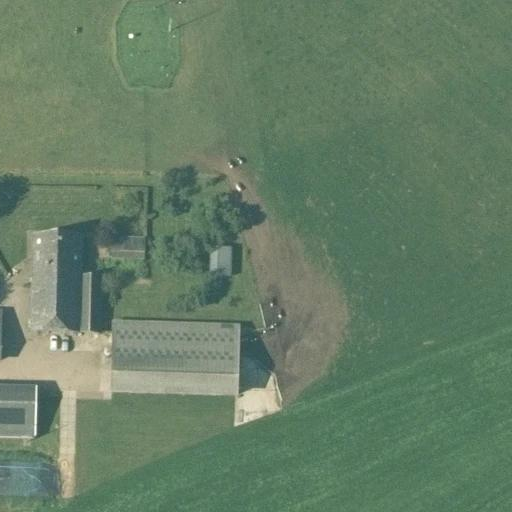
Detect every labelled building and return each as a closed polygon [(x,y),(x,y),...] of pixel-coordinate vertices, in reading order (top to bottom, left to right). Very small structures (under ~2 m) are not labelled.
[(101,286),(80,286),(81,239),(33,238),(31,333),(78,334),(78,335),(100,336),(101,286)] [(145,239),(113,238),(112,261),(144,262),(145,239)] [(231,279),(232,249),(209,249),(208,278),(231,279)] [(239,327),(112,323),(109,397),(237,401),(239,327)] [(0,389),(0,437),(34,439),(35,390),(0,389)]
